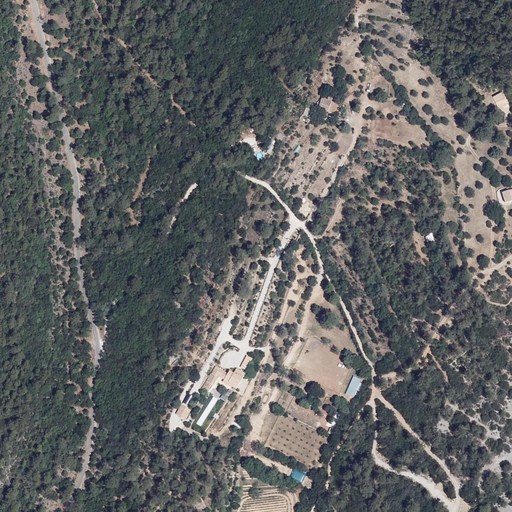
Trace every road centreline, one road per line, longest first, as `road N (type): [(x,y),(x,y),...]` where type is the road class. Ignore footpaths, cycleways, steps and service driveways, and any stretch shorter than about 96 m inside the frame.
road 1 (unclassified): [(34,0),(78,181),(83,269),(101,348),(94,426),(57,511)]
road 2 (track): [(376,379),(302,224),(268,186),(228,166),(202,176),(188,193),(175,225),(111,310),(101,348)]
road 3 (track): [(91,0),(228,166)]
road 4 (track): [(376,379),(417,367),(480,274),(511,257)]
road 5 (track): [(480,274),(491,255),(493,186),(468,142),(481,113)]
road 6 (track): [(375,391),(451,474),(455,511)]
road 7 (track): [(311,511),(334,451),(375,391)]
road 8 (track): [(302,224),(357,139),(345,120)]
road 9 (track): [(380,511),(375,391)]
